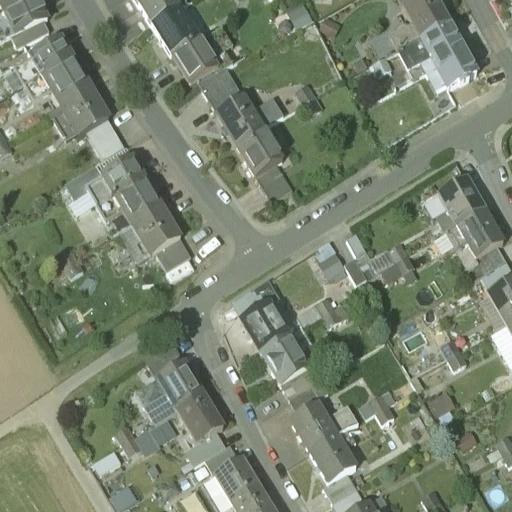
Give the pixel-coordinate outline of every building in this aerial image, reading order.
[(0,0),(0,18),(3,23),(35,7),(31,0),(0,0)] [(166,0),(130,0),(150,31),(176,15),(166,0)] [(429,0),(426,0),(401,14),(411,32),(406,35),(401,33),(395,36),(394,38),(388,42),(397,58),(446,31),(440,19),(443,17),(444,14),(441,9),(436,12),(429,0)] [(426,0),(393,0),(401,14),(426,0)] [(35,7),(3,23),(3,25),(0,26),(0,49),(10,45),(42,28),(45,26),(35,7)] [(176,15),(150,31),(170,62),(196,46),(176,15)] [(42,28),(10,45),(16,57),(47,40),(42,28)] [(473,82),(446,31),(397,58),(406,75),(428,64),(446,96),(473,82)] [(219,34),(197,48),(196,46),(170,62),(189,92),(194,89),(194,88),(228,67),(222,58),(231,52),(219,34)] [(59,47),(28,65),(29,67),(12,77),(22,94),(69,66),(70,65),(59,47)] [(383,65),(371,71),(377,83),(389,77),(383,65)] [(69,66),(22,94),(32,110),(49,100),(58,114),(88,96),(69,66)] [(224,76),(196,92),(206,107),(232,91),(224,76)] [(232,91),(206,107),(215,121),(214,122),(234,153),(260,137),(281,124),(271,108),(250,120),(232,91)] [(306,93),(294,100),(301,112),(313,105),(306,93)] [(88,96),(58,114),(77,145),(106,127),(88,96)] [(313,105),(301,112),(308,123),(320,116),(313,105)] [(260,137),(234,153),(253,185),(275,171),(279,169),(260,137)] [(3,147),(0,149),(0,164),(10,159),(3,147)] [(100,184),(83,195),(87,201),(94,213),(141,185),(130,166),(100,184)] [(289,195),(275,171),(253,185),(268,208),(289,195)] [(94,174),(64,192),(73,209),(87,201),(83,195),(100,184),(94,174)] [(141,185),(94,213),(104,230),(121,219),(130,234),(160,215),(141,185)] [(464,187),(436,202),(447,221),(436,227),(444,241),(482,219),(464,187)] [(160,215),(130,234),(148,264),(154,261),(178,246),(160,215)] [(482,219),(444,241),(454,258),(465,252),(473,266),(495,254),(501,251),(482,219)] [(364,260),(354,241),(344,247),(353,266),(364,260)] [(178,246),(154,261),(165,279),(189,264),(178,246)] [(398,252),(386,259),(393,270),(405,263),(398,252)] [(495,254),(473,266),(482,282),(483,282),(504,270),(495,254)] [(68,255),(56,262),(63,274),(75,266),(68,255)] [(405,263),(393,270),(399,282),(411,275),(405,263)] [(75,266),(63,274),(70,285),(82,278),(75,266)] [(364,287),(352,266),(342,272),(354,293),(364,287)] [(504,270),(483,282),(490,293),(511,281),(504,270)] [(511,285),(486,300),(504,333),(511,328),(511,285)] [(266,288),(233,309),(244,327),(267,313),(277,307),(266,288)] [(325,306),(313,312),(320,324),(332,317),(325,306)] [(244,327),(240,329),(259,361),(286,345),(267,313),(244,327)] [(332,317),(320,324),(327,336),(339,329),(332,317)] [(286,345),(259,361),(278,393),(279,392),(305,377),(286,345)] [(451,348),(439,354),(445,366),(458,359),(451,348)] [(170,351),(143,367),(156,387),(182,372),(170,351)] [(458,359),(445,366),(452,378),(464,371),(458,359)] [(182,372),(156,387),(164,402),(143,415),(154,433),(175,420),(202,404),(182,372)] [(305,377),(279,392),(288,408),(314,392),(305,377)] [(314,392),(288,408),(295,420),(326,401),(319,389),(314,392)] [(448,395),(431,406),(443,425),(460,414),(448,395)] [(378,402),(358,414),(365,426),(373,421),(385,413),(378,402)] [(202,404),(175,420),(194,451),(221,435),(202,404)] [(316,412),(290,428),(309,459),(335,443),(356,431),(346,413),(325,426),(316,412)] [(385,413),(373,421),(380,432),(392,425),(385,413)] [(125,434),(114,441),(120,453),(132,446),(125,434)] [(216,443),(186,461),(193,473),(203,467),(223,455),(216,443)] [(335,443),(309,459),(328,491),(345,481),(355,475),(335,443)] [(511,454),(506,444),(494,451),(500,462),(511,455),(511,454)] [(132,446),(120,453),(127,464),(139,457),(132,446)] [(223,455),(203,467),(213,482),(237,467),(228,452),(223,455)] [(511,455),(500,462),(507,474),(511,470),(511,455)] [(234,511),(258,498),(239,466),(237,467),(213,482),(230,511),(234,511)] [(328,491),(321,495),(330,510),(355,496),(345,481),(328,491)] [(111,500),(116,511),(126,511),(138,506),(131,490),(111,500)] [(184,511),(208,511),(198,494),(180,505),(184,511)] [(266,511),(258,498),(234,511),(266,511)] [(431,498),(419,505),(423,511),(434,511),(438,510),(431,498)]
